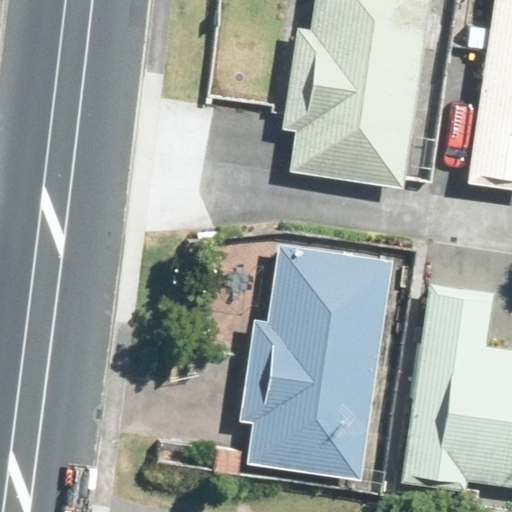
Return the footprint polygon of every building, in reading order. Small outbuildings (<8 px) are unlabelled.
[(285,120),(279,159),(392,176),(417,0),(301,0),(299,16),(284,14),(269,118),(285,120)] [(476,40),(456,173),(511,179),(511,0),(481,0),(479,18),(460,14),(457,37),(476,40)] [(227,413),(242,414),(236,453),(349,470),(382,248),(268,231),(257,311),(244,309),(227,413)] [(455,480),(455,479),(457,469),(511,477),(511,339),(477,334),(484,280),(418,270),(388,472),(452,480),(455,480)] [(182,364),(208,368),(211,343),(185,339),(182,364)] [(452,480),(450,500),(470,500),(472,481),(455,479),(455,480),(452,480)]
